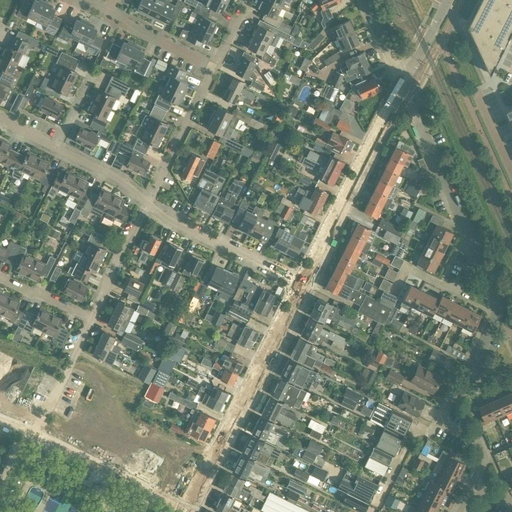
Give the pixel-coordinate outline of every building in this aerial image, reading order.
[(37,22),(46,3),(40,0),(38,0),(38,1),(35,0),(34,0),(32,5),(23,1),(16,15),(26,20),(27,17),(37,22)] [(146,15),(153,0),(140,0),(137,9),(140,10),(139,12),(146,15)] [(153,0),(146,15),(156,20),(165,1),(165,0),(153,0)] [(165,1),(156,20),(163,23),(164,21),(167,23),(173,11),(178,14),(183,2),(177,0),(175,6),(165,1)] [(224,11),(227,4),(219,0),(205,0),(204,4),(198,2),(195,7),(207,12),(209,7),(220,13),(222,10),(224,11)] [(281,8),(264,0),(260,0),(258,5),(259,6),(256,10),(267,15),(264,20),(278,27),(282,17),(278,15),(281,8)] [(264,0),(281,8),(284,2),(289,4),(291,0),(264,0)] [(318,0),(322,8),(322,12),(324,17),(321,22),(323,28),(333,20),(327,7),(339,2),(337,0),(318,0)] [(487,65),(492,75),(495,69),(498,64),(497,64),(504,51),(511,35),(511,0),(482,0),(481,4),(480,4),(479,7),(472,20),(470,24),(471,24),(468,28),(470,29),(472,32),(478,45),(479,49),(480,49),(486,62),(487,66),(487,65)] [(309,7),(313,11),(318,6),(314,2),(309,7)] [(46,3),(37,22),(46,26),(45,28),(55,33),(61,19),(52,15),(55,9),(52,8),(52,6),(46,3)] [(197,19),(194,25),(213,34),(216,27),(214,26),(216,23),(204,17),(207,12),(195,7),(193,13),(192,12),(190,16),(197,19)] [(78,41),(87,22),(80,19),(80,21),(76,20),(74,25),(65,21),(58,35),(68,40),(69,37),(78,41)] [(348,21),(348,20),(331,28),(336,39),(353,32),(351,27),(353,26),(350,20),(348,21)] [(87,22),(78,41),(88,46),(87,48),(96,53),(103,39),(94,35),(97,29),(93,28),(94,26),(87,22)] [(290,35),(292,36),(301,40),(306,29),(295,24),(290,35)] [(194,25),(191,31),(182,29),(179,36),(198,46),(200,41),(206,43),(208,40),(209,41),(213,34),(194,25)] [(259,25),(253,36),(275,47),(280,37),(289,42),(292,36),(290,35),(275,27),(272,32),(259,25)] [(18,31),(10,47),(5,45),(0,55),(0,56),(17,64),(22,54),(24,55),(28,48),(34,49),(38,41),(18,31)] [(358,43),(353,32),(336,39),(341,51),(358,43)] [(308,46),(312,50),(324,37),(320,33),(308,46)] [(275,48),(275,47),(253,36),(247,48),(261,55),(261,54),(262,60),(273,66),(276,60),(266,52),(269,45),(275,48)] [(125,64),(135,45),(128,42),(127,44),(123,42),(121,47),(112,43),(105,57),(115,62),(116,60),(125,64)] [(135,45),(125,64),(135,69),(134,71),(143,76),(150,61),(141,57),(144,52),(140,50),(141,48),(135,45)] [(61,65),(55,76),(72,84),(78,74),(72,71),(77,59),(61,52),(56,63),(61,65)] [(319,95),(333,101),(338,90),(338,89),(337,89),(343,76),(344,77),(346,71),(367,61),(362,52),(344,61),(346,66),(340,69),(342,74),(335,71),(329,85),(325,83),(319,95)] [(323,61),(326,66),(340,57),(336,52),(323,61)] [(264,86),(254,81),(257,77),(251,69),(254,64),(253,62),(255,58),(254,57),(250,55),(248,59),(243,57),(239,63),(237,64),(235,69),(236,71),(235,72),(252,81),(250,85),(262,91),(264,86)] [(0,83),(12,89),(18,77),(12,74),(17,64),(0,56),(0,83)] [(150,61),(143,76),(147,77),(156,60),(152,58),(150,61)] [(163,71),(167,64),(158,59),(154,67),(163,71)] [(371,71),(367,61),(346,71),(344,77),(344,78),(348,76),(348,75),(355,72),(357,77),(371,71)] [(170,76),(165,86),(184,94),(187,88),(185,87),(187,83),(182,81),(186,72),(172,65),(167,75),(170,76)] [(273,89),(278,85),(269,71),(263,75),(273,89)] [(39,89),(55,96),(57,91),(67,96),(72,84),(55,76),(53,81),(45,77),(39,89)] [(230,82),(227,88),(251,99),(253,95),(247,92),(247,91),(240,88),(243,82),(233,77),(231,77),(228,81),(230,82)] [(356,85),(362,98),(378,90),(378,89),(379,89),(377,84),(376,85),(373,79),(366,82),(365,81),(356,85)] [(93,101),(110,109),(115,99),(118,100),(120,94),(124,96),(127,90),(111,83),(105,93),(99,90),(93,101)] [(29,99),(31,94),(35,87),(29,84),(24,95),(18,92),(12,105),(17,108),(23,96),(29,99)] [(181,101),(184,94),(165,86),(161,95),(159,94),(154,104),(168,110),(172,101),(177,104),(179,101),(181,101)] [(8,93),(0,88),(0,100),(1,99),(5,101),(8,93)] [(249,104),(251,99),(227,88),(222,99),(233,104),(235,98),(242,102),(242,101),(249,104)] [(141,91),(135,89),(132,95),(138,97),(141,91)] [(44,97),(38,109),(56,118),(59,112),(59,113),(60,111),(59,111),(62,105),(44,97)] [(110,109),(93,101),(88,112),(94,115),(89,126),(101,132),(107,120),(105,119),(110,109)] [(150,117),(145,128),(162,136),(168,125),(161,122),(166,111),(154,105),(148,116),(150,117)] [(291,106),(287,112),(297,117),(300,110),(291,106)] [(235,116),(218,107),(212,118),(234,129),(239,119),(247,123),(247,124),(260,131),(264,124),(260,122),(250,117),(238,111),(235,116)] [(281,120),(283,115),(275,111),(273,116),(281,120)] [(327,132),(328,131),(327,131),(330,125),(315,117),(311,124),(327,132)] [(330,125),(335,127),(338,121),(339,119),(334,117),(330,125)] [(229,139),(234,129),(212,118),(207,129),(222,137),(220,142),(241,153),(244,146),(229,139)] [(347,126),(338,121),(335,127),(338,128),(344,131),(347,126)] [(111,153),(117,140),(98,131),(96,136),(80,128),(77,133),(76,133),(76,134),(77,135),(74,140),(91,149),(95,143),(97,144),(100,138),(109,143),(105,151),(111,153)] [(141,153),(143,154),(145,155),(150,144),(157,147),(162,136),(145,128),(141,137),(138,136),(132,149),(141,153)] [(272,128),(267,139),(271,140),(276,130),(272,128)] [(339,155),(341,150),(347,153),(353,142),(332,132),(325,147),(339,155)] [(1,164),(9,168),(16,155),(17,152),(9,148),(11,145),(0,139),(0,159),(2,161),(1,164)] [(122,143),(117,140),(111,153),(116,156),(122,143)] [(276,155),(281,145),(272,140),(267,150),(276,155)] [(139,157),(141,153),(132,149),(122,143),(118,152),(130,157),(125,166),(143,175),(146,169),(147,170),(148,168),(147,168),(149,162),(139,157)] [(326,148),(315,143),(312,149),(323,154),(326,148)] [(211,145),(206,156),(213,159),(218,148),(211,145)] [(392,150),(389,157),(403,164),(406,166),(414,151),(403,146),(401,149),(395,147),(393,151),(392,150)] [(253,151),(246,148),(244,154),(250,157),(253,151)] [(332,171),(337,173),(343,162),(330,156),(328,159),(310,150),(306,158),(324,167),(332,171)] [(258,154),(254,151),(250,159),(254,162),(258,154)] [(17,152),(16,155),(9,168),(13,170),(12,172),(12,175),(13,177),(17,179),(20,179),(21,177),(24,173),(29,175),(38,158),(27,153),(25,156),(17,152)] [(111,166),(113,162),(116,156),(111,153),(106,163),(111,166)] [(191,174),(197,177),(205,160),(190,153),(180,175),(189,179),(191,174)] [(301,163),(321,174),(319,178),(331,185),(337,173),(332,171),(324,167),(306,158),(301,155),(298,161),(301,163)] [(387,165),(385,169),(397,175),(403,164),(389,157),(385,164),(387,165)] [(45,193),(54,174),(46,170),(49,164),(38,158),(29,175),(40,181),(39,183),(44,185),(41,191),(45,193)] [(430,174),(423,158),(417,160),(421,170),(419,173),(420,173),(426,176),(428,177),(430,174)] [(193,206),(201,210),(218,175),(206,169),(201,178),(196,187),(201,189),(193,206)] [(399,183),(394,181),(397,175),(385,169),(383,172),(381,172),(378,179),(392,185),(396,188),(399,183)] [(69,193),(77,177),(66,172),(64,175),(58,172),(55,178),(56,178),(48,194),(53,196),(57,188),(69,193)] [(420,173),(418,179),(423,181),(426,176),(420,173)] [(301,174),(297,180),(308,186),(311,179),(301,174)] [(201,210),(209,214),(219,196),(216,194),(219,188),(220,188),(225,179),(218,175),(201,210)] [(77,204),(75,207),(80,210),(88,195),(83,192),(88,183),(77,177),(69,193),(66,198),(77,204)] [(390,190),(392,185),(378,179),(375,185),(376,186),(374,190),(387,196),(390,190)] [(410,181),(405,192),(415,197),(420,186),(410,181)] [(224,198),(221,196),(211,215),(219,219),(237,184),(232,182),(224,198)] [(259,191),(261,186),(255,182),(252,188),(259,191)] [(219,219),(227,223),(237,205),(234,203),(242,187),(237,184),(219,219)] [(307,190),(306,191),(298,187),(296,191),(299,193),(322,204),(327,194),(316,188),(313,193),(307,190)] [(87,216),(90,211),(93,205),(105,211),(113,195),(101,189),(98,196),(90,192),(88,195),(80,210),(79,212),(87,216)] [(371,193),(367,200),(381,207),(387,196),(374,190),(372,194),(371,193)] [(316,215),(322,204),(299,193),(297,196),(303,199),(302,200),(308,203),(305,208),(305,209),(316,215)] [(123,200),(113,195),(105,211),(106,211),(103,217),(113,222),(114,220),(122,223),(128,211),(120,207),(123,200)] [(239,224),(246,210),(245,209),(250,200),(244,197),(231,221),(239,224)] [(280,202),(282,203),(285,205),(292,208),(296,210),(303,214),(305,209),(305,208),(295,203),(282,197),(280,202)] [(365,208),(363,212),(376,218),(381,207),(367,200),(364,207),(365,208)] [(285,205),(281,214),(280,216),(286,219),(287,219),(290,221),(296,210),(292,208),(285,205)] [(251,213),(246,210),(239,224),(237,228),(248,234),(259,211),(260,209),(255,206),(251,213)] [(408,220),(412,212),(403,208),(399,216),(408,220)] [(414,219),(420,222),(424,210),(418,208),(414,219)] [(261,218),(263,212),(259,211),(248,234),(258,239),(259,238),(266,242),(276,223),(268,219),(267,221),(261,218)] [(72,214),(68,221),(74,223),(74,222),(77,217),(72,214)] [(386,231),(400,237),(404,230),(381,219),(378,226),(386,231)] [(300,232),(304,224),(299,222),(296,229),(284,252),(295,257),(306,234),(300,232)] [(351,233),(364,240),(368,234),(374,237),(376,232),(357,223),(355,227),(354,227),(351,233)] [(434,230),(431,235),(447,243),(452,233),(436,225),(434,230)] [(273,240),(276,241),(273,246),(284,252),(296,229),(292,227),(289,233),(279,228),(273,240)] [(58,232),(51,229),(48,235),(55,238),(58,232)] [(89,242),(83,253),(100,261),(106,250),(99,247),(105,236),(92,230),(87,241),(89,242)] [(386,231),(383,238),(396,244),(398,242),(400,237),(386,231)] [(349,241),(347,245),(359,251),(364,240),(351,233),(347,240),(349,241)] [(431,235),(426,244),(443,252),(447,243),(431,235)] [(140,247),(144,249),(138,260),(144,263),(147,258),(148,254),(153,256),(160,240),(159,240),(159,239),(156,237),(155,238),(150,236),(147,242),(144,240),(140,247)] [(5,250),(0,247),(0,267),(0,268),(3,261),(11,265),(15,259),(21,246),(10,241),(5,250)] [(173,270),(182,250),(169,244),(165,253),(160,251),(156,262),(160,264),(173,270)] [(426,244),(422,254),(438,262),(443,252),(426,244)] [(366,254),(359,251),(347,245),(345,249),(343,248),(340,255),(354,262),(357,256),(363,259),(366,254)] [(15,271),(26,276),(34,260),(23,254),(26,248),(21,246),(15,259),(20,261),(15,271)] [(67,272),(83,280),(88,269),(95,273),(100,261),(83,253),(78,264),(76,262),(73,268),(69,267),(67,272)] [(374,258),(382,263),(385,258),(376,253),(374,258)] [(422,254),(417,264),(433,272),(438,262),(422,254)] [(348,273),(354,262),(340,255),(336,262),(338,262),(336,266),(348,273)] [(390,264),(394,266),(399,269),(404,260),(394,255),(390,264)] [(42,272),(47,275),(55,259),(48,256),(44,264),(34,260),(26,276),(37,282),(42,272)] [(189,276),(191,273),(196,275),(202,261),(201,261),(202,259),(197,257),(196,258),(191,256),(188,263),(187,262),(182,273),(189,276)] [(382,263),(374,258),(371,263),(380,267),(382,263)] [(157,264),(151,260),(146,271),(152,274),(157,264)] [(55,281),(57,276),(61,269),(55,266),(49,279),(55,281)] [(208,283),(219,289),(227,271),(216,266),(208,283)] [(363,280),(348,273),(336,266),(334,270),(333,270),(329,276),(358,291),(363,280)] [(144,270),(136,267),(134,271),(141,275),(144,270)] [(384,277),(387,279),(393,281),(397,273),(388,268),(384,277)] [(366,274),(375,278),(377,273),(368,269),(366,274)] [(227,271),(219,289),(214,298),(218,300),(220,297),(226,300),(238,277),(227,271)] [(174,275),(168,272),(162,283),(168,287),(174,275)] [(175,273),(169,287),(178,292),(185,278),(175,273)] [(383,325),(384,323),(392,308),(378,301),(358,291),(329,276),(326,283),(327,284),(325,288),(360,306),(357,312),(383,325)] [(129,292),(126,297),(138,303),(140,300),(144,292),(142,291),(142,292),(139,291),(143,283),(130,277),(129,278),(127,279),(126,282),(126,284),(124,289),(129,292)] [(251,283),(243,278),(238,287),(248,293),(249,292),(254,295),(272,304),(276,296),(251,283)] [(67,279),(64,287),(65,287),(63,292),(81,301),(84,295),(85,296),(86,294),(85,294),(87,288),(67,279)] [(379,288),(384,290),(387,292),(392,283),(383,279),(379,288)] [(370,292),(373,285),(367,282),(363,289),(370,292)] [(194,297),(200,300),(207,286),(201,283),(194,297)] [(420,290),(410,285),(400,306),(410,311),(412,307),(420,290)] [(378,301),(392,308),(393,306),(397,297),(387,292),(384,290),(378,301)] [(420,290),(412,307),(421,312),(429,295),(420,290)] [(0,313),(0,314),(8,297),(0,292),(0,313)] [(244,304),(235,299),(231,306),(250,315),(253,310),(266,316),(272,304),(254,295),(249,292),(248,293),(246,298),(247,298),(244,304)] [(439,300),(429,295),(421,312),(431,316),(441,296),(439,300)] [(451,301),(441,296),(431,316),(433,312),(443,317),(451,301)] [(19,302),(8,297),(0,314),(10,319),(9,321),(14,323),(12,327),(15,329),(17,326),(17,327),(24,313),(16,309),(19,302)] [(138,305),(148,310),(151,311),(155,304),(144,299),(143,301),(140,300),(138,303),(138,305)] [(337,314),(339,309),(318,299),(314,307),(353,326),(356,320),(343,314),(342,316),(337,314)] [(134,309),(118,301),(112,313),(129,321),(134,323),(139,314),(139,313),(135,311),(134,310),(134,309)] [(461,306),(451,301),(443,317),(453,322),(461,306)] [(145,317),(148,310),(138,305),(135,311),(139,313),(139,314),(145,317)] [(393,306),(392,308),(384,323),(390,326),(399,309),(393,306)] [(470,310),(461,306),(453,322),(462,326),(470,310)] [(230,307),(227,313),(246,323),(249,317),(230,307)] [(351,331),(353,326),(314,307),(310,315),(323,322),(326,317),(336,322),(335,323),(351,331)] [(33,327),(42,331),(51,314),(40,309),(36,316),(25,310),(24,313),(17,327),(30,333),(33,327)] [(480,316),(470,310),(462,326),(472,332),(473,331),(476,332),(483,318),(480,316)] [(180,311),(175,319),(180,322),(185,313),(180,311)] [(190,320),(194,314),(188,311),(184,317),(190,320)] [(219,327),(225,315),(219,311),(213,324),(219,327)] [(112,313),(107,324),(124,332),(129,321),(112,313)] [(62,320),(51,314),(42,331),(52,336),(51,338),(57,341),(55,345),(61,348),(69,332),(58,326),(62,320)] [(322,325),(309,318),(305,326),(328,338),(333,341),(344,346),(347,340),(330,332),(329,334),(319,329),(322,325)] [(161,337),(169,341),(177,325),(168,321),(161,337)] [(230,329),(253,341),(258,332),(244,326),(242,330),(238,327),(239,326),(233,323),(230,329)] [(326,341),(328,338),(305,326),(300,334),(320,345),(323,340),(326,341)] [(233,338),(234,335),(239,337),(236,342),(249,349),(253,341),(230,329),(227,335),(233,338)] [(126,331),(123,337),(140,345),(142,339),(136,336),(126,331)] [(115,351),(120,340),(103,332),(97,343),(115,351)] [(176,332),(174,335),(171,341),(177,344),(181,346),(185,339),(179,336),(180,334),(176,332)] [(217,336),(214,343),(231,353),(235,345),(217,336)] [(140,345),(123,337),(120,343),(137,351),(140,345)] [(294,348),(322,362),(321,361),(324,356),(314,352),(316,347),(299,338),(294,348)] [(341,351),(344,346),(333,341),(330,346),(341,351)] [(115,351),(97,343),(92,354),(112,364),(115,358),(122,361),(124,356),(115,351)] [(173,345),(167,356),(179,362),(184,350),(173,345)] [(465,354),(452,347),(449,353),(462,360),(465,354)] [(289,356),(303,363),(311,367),(313,364),(320,368),(322,362),(294,348),(289,356)] [(433,349),(428,360),(440,366),(446,356),(433,349)] [(376,361),(383,364),(387,355),(383,353),(379,360),(377,359),(376,361)] [(158,370),(168,375),(170,372),(175,362),(164,356),(157,369),(158,370)] [(221,366),(226,369),(236,374),(242,364),(226,356),(224,361),(217,357),(214,363),(221,366)] [(335,361),(325,357),(323,362),(328,365),(332,367),(335,361)] [(312,381),(316,373),(288,359),(284,367),(302,376),(312,381)] [(367,367),(374,371),(378,364),(370,360),(367,367)] [(0,405),(33,418),(46,384),(43,383),(48,371),(28,363),(18,388),(0,381),(0,405)] [(148,385),(156,370),(145,364),(137,379),(148,385)] [(433,392),(440,377),(418,366),(410,381),(433,392)] [(312,381),(284,367),(280,375),(308,389),(312,381)] [(8,368),(5,379),(13,381),(16,370),(8,368)] [(236,374),(226,369),(221,380),(231,385),(236,374)] [(403,376),(389,369),(385,378),(399,385),(403,376)] [(168,375),(158,370),(152,383),(163,388),(167,380),(175,384),(177,379),(172,377),(168,375)] [(376,374),(369,371),(364,381),(371,384),(376,374)] [(71,394),(55,427),(178,490),(197,453),(175,442),(166,459),(87,419),(104,386),(84,376),(74,396),(71,394)] [(279,378),(275,386),(302,400),(306,392),(279,378)] [(152,383),(145,397),(157,403),(164,389),(163,388),(152,383)] [(223,402),(227,393),(215,387),(212,391),(206,388),(201,386),(199,390),(223,402)] [(275,386),(270,395),(298,408),(302,400),(275,386)] [(203,397),(201,402),(218,411),(223,402),(199,390),(197,394),(203,397)] [(348,398),(356,402),(360,395),(352,391),(348,398)] [(417,416),(423,403),(403,392),(400,399),(396,398),(393,404),(397,406),(417,416)] [(511,411),(511,401),(508,392),(497,396),(506,415),(511,411)] [(333,400),(340,403),(339,404),(352,410),(356,402),(343,396),(336,393),(333,400)] [(496,419),(506,415),(497,396),(487,401),(496,419)] [(269,397),(265,406),(297,421),(298,418),(295,416),(296,414),(281,407),(282,404),(269,397)] [(214,419),(195,409),(197,405),(182,398),(180,403),(191,409),(190,412),(193,414),(190,420),(209,430),(214,419)] [(496,419),(487,401),(478,405),(484,417),(479,419),(482,425),(488,423),(496,419)] [(265,406),(261,414),(274,420),(275,418),(290,426),(292,422),(295,424),(297,421),(265,406)] [(371,411),(363,406),(361,411),(362,413),(368,417),(371,411)] [(393,410),(388,419),(406,428),(410,419),(393,410)] [(329,422),(336,426),(340,419),(333,415),(329,422)] [(279,426),(273,423),(260,416),(255,425),(274,434),(286,440),(289,434),(277,428),(279,426)] [(307,426),(312,429),(322,434),(325,426),(311,419),(307,426)] [(384,428),(402,437),(406,428),(388,419),(384,428)] [(169,429),(179,434),(179,433),(186,437),(188,433),(203,440),(209,430),(190,420),(185,430),(171,423),(169,429)] [(282,448),(286,440),(274,434),(255,425),(251,433),(264,440),(265,439),(282,448)] [(322,434),(312,429),(309,435),(318,440),(322,434)] [(367,432),(360,429),(357,434),(365,438),(367,432)] [(379,438),(397,447),(401,439),(383,430),(379,438)] [(281,451),(250,436),(246,444),(259,451),(273,458),(276,459),(281,451)] [(392,456),(397,447),(379,438),(374,447),(392,456)] [(310,440),(305,449),(318,455),(323,446),(310,440)] [(427,440),(424,447),(429,449),(432,442),(427,440)] [(273,458),(259,451),(246,444),(242,452),(255,459),(255,458),(269,465),(273,458)] [(294,455),(311,464),(316,455),(299,446),(294,455)] [(424,447),(423,446),(420,453),(426,456),(429,449),(424,447)] [(373,447),(368,457),(376,460),(387,466),(392,456),(374,447),(373,447)] [(449,451),(442,465),(460,475),(466,464),(454,458),(456,454),(449,451)] [(270,470),(253,461),(240,455),(236,463),(263,476),(266,478),(270,470)] [(364,466),(371,470),(383,476),(387,466),(376,460),(368,457),(364,466)] [(422,465),(415,462),(412,467),(419,470),(422,465)] [(232,471),(245,478),(246,478),(253,481),(255,479),(261,482),(263,476),(236,463),(232,471)] [(442,465),(438,473),(457,482),(460,475),(442,465)] [(292,475),(305,482),(309,474),(296,468),(292,475)] [(327,472),(319,468),(314,477),(322,481),(327,472)] [(342,479),(373,495),(378,485),(347,470),(342,479)] [(429,480),(429,481),(451,492),(457,482),(438,473),(434,483),(429,480)] [(244,480),(231,474),(227,482),(263,500),(265,496),(260,494),(262,491),(250,485),(248,488),(242,485),(244,480)] [(403,480),(397,477),(395,482),(401,485),(403,480)] [(355,497),(356,498),(368,504),(373,495),(342,479),(337,489),(346,493),(350,495),(355,497)] [(451,492),(429,481),(425,489),(443,498),(447,490),(451,493),(451,492)] [(260,510),(261,509),(265,501),(263,500),(227,482),(226,483),(225,482),(223,486),(224,487),(222,490),(247,502),(248,504),(260,510)] [(296,483),(292,490),(303,496),(307,488),(296,483)] [(289,489),(286,496),(295,501),(299,494),(289,489)] [(425,489),(420,498),(439,507),(443,498),(425,489)] [(310,511),(269,492),(265,501),(261,509),(265,511),(310,511)] [(221,493),(217,501),(238,511),(249,511),(250,511),(240,507),(239,507),(238,507),(241,503),(221,493)] [(356,498),(355,497),(350,495),(346,493),(341,503),(359,511),(364,511),(368,505),(356,498)] [(388,495),(384,504),(389,506),(393,497),(388,495)] [(420,498),(416,507),(425,511),(436,511),(439,507),(420,498)] [(132,511),(136,504),(127,500),(122,509),(128,511),(132,511)] [(238,511),(217,501),(213,509),(218,511),(227,511),(229,511),(231,511),(238,511)]
